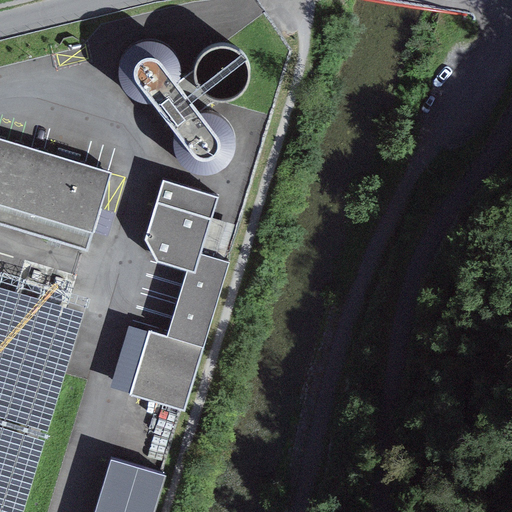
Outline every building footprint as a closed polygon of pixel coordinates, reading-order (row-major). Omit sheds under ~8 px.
[(154,98),(162,95),(169,90),(174,83),(177,75),(177,66),(174,58),(169,51),(162,47),(153,44),(145,44),(136,48),(129,54),(125,61),(123,71),(124,80),(129,88),(136,94),(144,97),(154,98)] [(227,99),(236,96),(243,91),(248,84),(250,76),(250,67),(247,59),(242,52),(235,47),(227,45),(218,45),(210,49),(203,55),(198,62),(196,72),(198,81),(202,89),(209,95),(218,98),(227,99)] [(209,170),(218,167),(225,162),(230,155),(232,147),(232,138),(230,130),(224,123),(217,119),(209,116),(201,116),(192,120),(185,126),(180,134),(179,143),(180,152),(185,160),(192,166),(200,169),(209,170)] [(112,171),(0,138),(0,224),(88,250),(112,171)] [(219,195),(163,178),(144,239),(156,261),(186,270),(167,335),(148,329),(128,395),(182,411),(186,412),(231,262),(229,261),(202,253),(219,195)] [(163,474),(112,458),(95,511),(154,511),(166,475),(163,474)]
